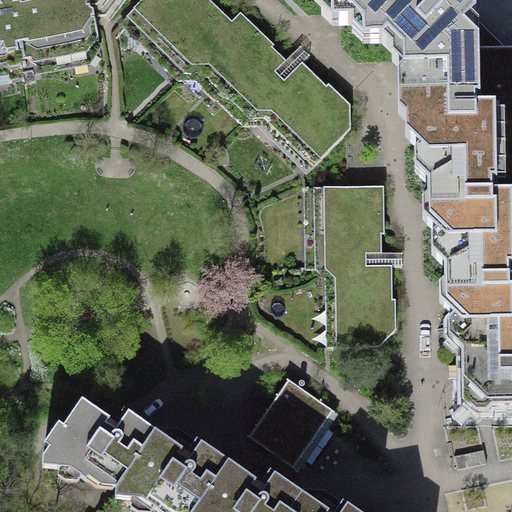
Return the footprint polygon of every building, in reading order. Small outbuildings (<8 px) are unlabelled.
[(88,0),(18,0),(9,2),(23,73),(33,71),(68,64),(67,59),(97,54),(99,50),(99,47),(100,47),(93,10),(90,8),(88,0)] [(146,0),(117,27),(172,84),(230,27),(201,0),(146,0)] [(312,0),(321,8),(321,15),(333,26),(350,27),(375,0),(312,0)] [(375,0),(350,27),(352,27),(352,33),(364,45),(381,45),(392,55),(392,62),(403,73),(398,78),(398,96),(475,17),(457,0),(440,0),(434,7),(427,0),(375,0)] [(9,2),(0,3),(0,71),(6,71),(8,80),(12,83),(24,80),(23,73),(9,2)] [(476,18),(475,17),(398,96),(399,116),(406,122),(406,138),(418,151),(496,149),(496,110),(475,111),(475,103),(480,103),(479,30),(471,23),(476,18)] [(237,133),(254,132),(302,71),(311,61),(298,50),(287,64),(241,18),(230,27),(172,84),(197,84),(214,99),(214,108),(237,133)] [(350,112),(302,71),(254,132),(305,181),(353,137),(350,112)] [(497,186),(496,149),(418,151),(420,152),(415,157),(415,173),(427,186),(428,200),(423,205),(423,221),(435,233),(511,232),(511,195),(492,196),(492,186),(497,186)] [(314,274),(366,273),(366,261),(383,261),(384,192),(301,192),(300,275),(314,274)] [(511,268),(511,232),(435,233),(437,235),(432,240),(432,256),(444,268),(444,283),(440,288),(440,304),(452,316),(511,315),(511,278),(509,279),(508,269),(511,268)] [(366,273),(314,274),(316,350),(378,350),(394,334),(395,305),(391,305),(391,273),(366,273)] [(511,315),(452,316),(453,317),(449,322),(449,338),(461,351),(462,401),(476,414),(487,414),(492,409),(511,408),(511,315)] [(336,419),(292,390),(253,449),(296,478),(316,447),(336,419)] [(99,405),(81,394),(65,420),(58,419),(44,439),(48,444),(43,450),(43,460),(67,463),(82,474),(115,482),(113,492),(146,494),(174,511),(365,511),(349,499),(342,511),(330,511),(333,506),(305,487),(280,469),(266,489),(259,485),(261,476),(236,461),(205,440),(192,457),(185,452),(184,443),(158,426),(129,407),(116,424),(108,420),(109,412),(99,405)]
